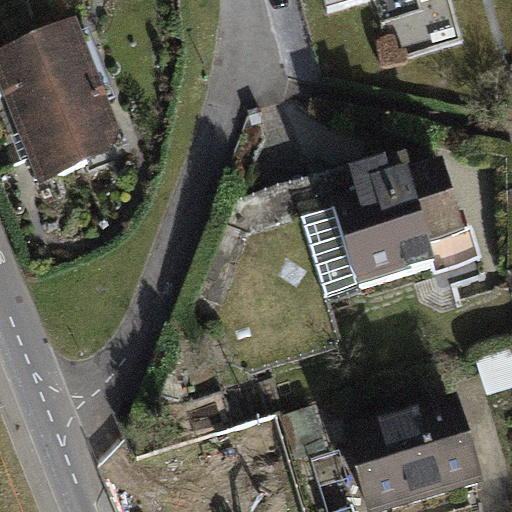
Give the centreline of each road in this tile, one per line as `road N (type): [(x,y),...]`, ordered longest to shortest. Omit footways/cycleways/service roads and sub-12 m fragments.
road 1 (residential): [(241,0),(234,79),(134,348),(95,393),(50,417)]
road 2 (residential): [(0,293),(50,417)]
